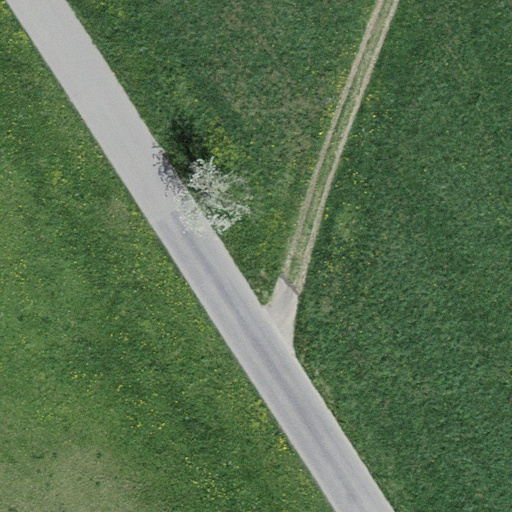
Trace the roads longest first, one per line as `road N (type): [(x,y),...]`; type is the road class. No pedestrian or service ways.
road 1 (tertiary): [(366,511),(37,0)]
road 2 (track): [(389,0),(268,355)]
